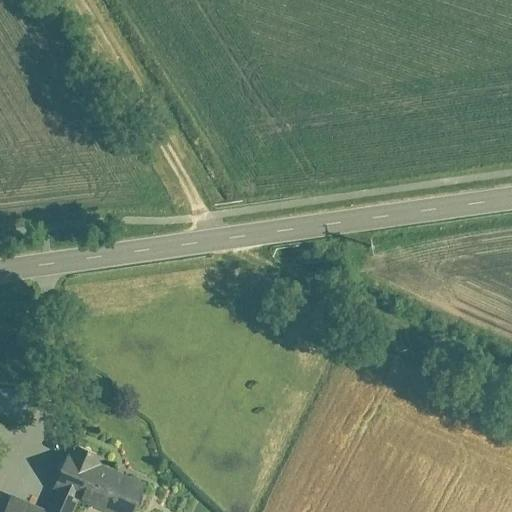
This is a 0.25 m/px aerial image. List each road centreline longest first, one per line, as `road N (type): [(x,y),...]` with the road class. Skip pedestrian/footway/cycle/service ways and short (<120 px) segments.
road 1 (tertiary): [(511,196),(0,268)]
road 2 (unknown): [(63,258),(60,394)]
